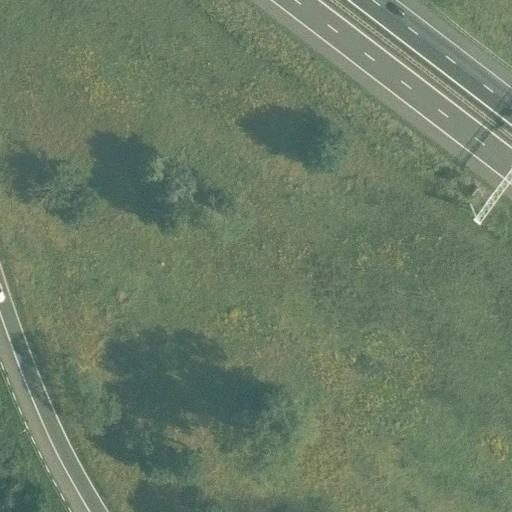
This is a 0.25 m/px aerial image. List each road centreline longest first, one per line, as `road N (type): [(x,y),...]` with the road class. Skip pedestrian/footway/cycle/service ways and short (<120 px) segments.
road 1 (motorway): [(293,0),(511,167)]
road 2 (motorway): [(0,299),(45,417),(95,511)]
road 3 (motorway): [(511,108),(370,0)]
